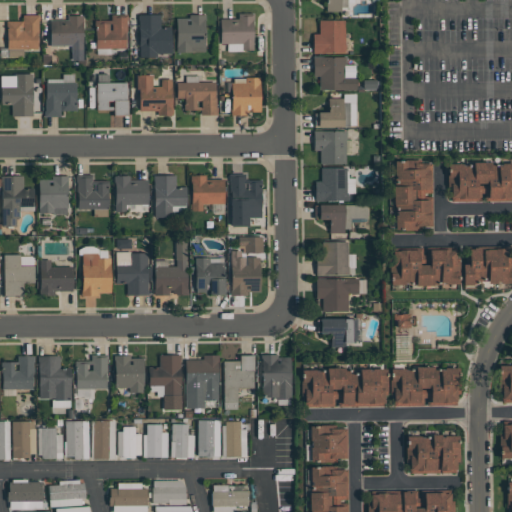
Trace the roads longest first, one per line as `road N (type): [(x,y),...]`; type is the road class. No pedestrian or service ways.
road 1 (residential): [(281,0),(283,315)]
road 2 (residential): [(0,325),(275,322),(283,315)]
road 3 (residential): [(0,145),(284,144)]
road 4 (residential): [(0,476),(257,474)]
road 5 (residential): [(511,308),(493,337),(478,391),(478,511)]
road 6 (residential): [(322,418),(511,413)]
